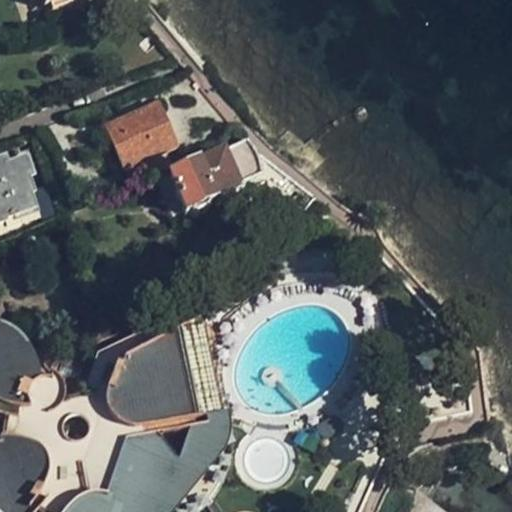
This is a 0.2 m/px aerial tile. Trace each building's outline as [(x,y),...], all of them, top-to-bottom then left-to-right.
[(39,0),(43,8),(48,7),(51,14),(70,8),(68,3),(76,0),(39,0)] [(154,110),(106,130),(124,173),(172,152),(154,110)] [(299,219),(312,204),(252,157),(245,148),(241,150),(251,164),(258,183),(212,200),(213,203),(216,208),(262,188),(299,219)] [(205,207),(213,203),(212,200),(258,183),(251,164),(241,150),(166,183),(182,217),(187,215),(196,218),(201,215),(205,207)] [(6,169),(1,161),(0,161),(0,225),(3,225),(2,220),(32,210),(27,198),(30,197),(25,180),(29,180),(23,163),(6,169)] [(172,222),(182,217),(166,183),(156,187),(172,222)] [(30,353),(23,344),(11,336),(0,332),(0,431),(11,441),(10,459),(0,460),(0,507),(6,511),(209,511),(213,509),(228,486),(234,467),(236,441),(230,409),(224,387),(224,370),(226,358),(231,345),(213,323),(189,337),(181,322),(99,364),(85,405),(65,409),(65,397),(60,387),(54,380),(52,390),(42,388),(40,371),(30,353)] [(426,475),(403,461),(393,475),(415,490),(426,475)]
